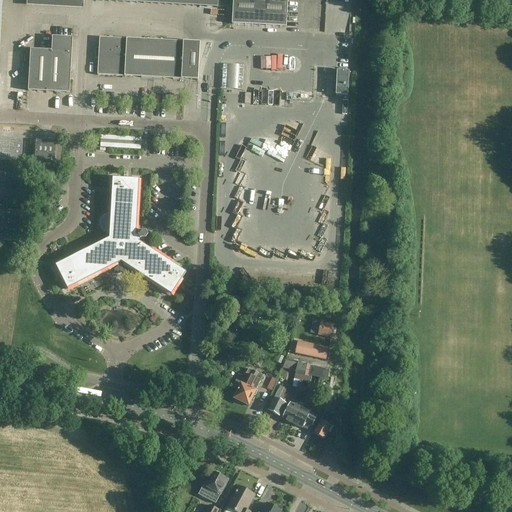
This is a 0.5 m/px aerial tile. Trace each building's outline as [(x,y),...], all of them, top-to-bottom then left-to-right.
[(93,0),(94,1),(218,8),(218,0),(93,0)] [(286,28),(287,0),(233,0),(232,25),(286,28)] [(208,22),(218,22),(219,11),(208,10),(208,22)] [(51,52),(30,51),(28,92),(69,94),(72,39),(52,38),(51,52)] [(98,60),(98,69),(97,76),(198,81),(200,44),(100,38),(99,49),(95,49),(95,59),(98,60)] [(223,65),(222,89),(242,90),(243,67),(223,65)] [(339,72),(336,72),(335,96),(348,97),(349,72),(339,72)] [(278,101),(284,103),(286,95),(280,93),(278,101)] [(336,110),(348,110),(348,100),(336,100),(336,110)] [(101,136),(101,139),(100,148),(140,150),(141,138),(101,136)] [(0,139),(0,159),(21,161),(22,141),(0,139)] [(35,156),(35,163),(54,164),(54,156),(55,143),(36,142),(35,156)] [(55,266),(62,280),(67,290),(118,264),(117,268),(121,270),(124,269),(124,265),(167,294),(172,297),(186,274),(139,243),(140,241),(141,241),(146,241),(147,239),(149,239),(150,238),(147,232),(145,231),(144,233),(141,233),(139,237),(138,237),(136,237),(139,181),(112,179),(109,239),(55,266)] [(0,244),(5,245),(5,244),(5,241),(20,242),(22,212),(7,211),(7,209),(7,208),(0,207),(0,244)] [(321,323),(318,336),(331,338),(334,326),(321,323)] [(294,354),(326,361),(329,349),(297,342),(294,354)] [(298,364),(296,374),(294,379),(303,381),(305,373),(308,374),(310,367),(298,364)] [(311,367),(309,376),(325,379),(327,370),(311,367)] [(242,383),(236,381),(233,388),(238,391),(234,399),(236,400),(236,401),(240,403),(241,402),(249,406),(255,391),(262,377),(262,376),(261,378),(258,376),(258,375),(251,372),(249,375),(246,374),(242,383)] [(280,387),(268,410),(279,416),(286,404),(282,402),(288,391),(280,387)] [(283,418),(287,420),(287,421),(292,424),(305,397),(298,393),(293,404),(290,403),(288,408),(288,407),(283,418)] [(305,397),(292,424),(297,427),(298,426),(302,428),(305,423),(311,427),(316,417),(309,413),(310,413),(306,411),(308,406),(312,408),(315,401),(312,399),(311,400),(305,397)] [(325,412),(313,434),(325,440),(328,432),(330,433),(333,427),(330,425),(334,416),(325,412)] [(221,496),(224,490),(229,480),(221,476),(221,475),(218,473),(216,474),(214,473),(210,482),(208,482),(206,485),(207,487),(206,489),(214,492),(209,501),(216,504),(220,496),(221,496)] [(249,511),(247,511),(255,495),(239,487),(228,508),(234,511),(249,511)]
